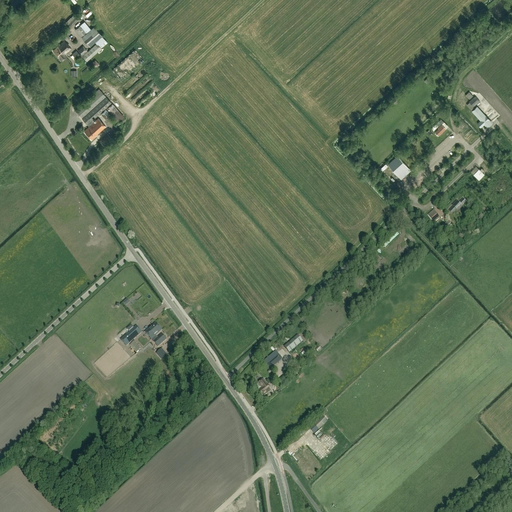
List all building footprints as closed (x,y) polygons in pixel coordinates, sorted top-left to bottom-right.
[(70,27),(79,18),(75,13),(66,23),(70,27)] [(84,23),(81,26),(81,25),(75,30),(81,37),(87,32),(90,29),(84,23)] [(94,27),(81,38),(89,47),(102,36),(94,27)] [(53,51),(61,60),(66,56),(65,54),(71,49),(64,41),(53,51)] [(87,61),(101,48),(97,43),(82,56),(87,61)] [(85,51),(81,46),(76,50),(80,55),(85,51)] [(81,55),(76,50),(72,54),(76,59),(81,55)] [(131,53),(108,74),(117,84),(140,63),(131,53)] [(104,74),(99,80),(104,84),(109,79),(104,74)] [(98,119),(94,122),(92,120),(111,103),(106,97),(99,89),(74,110),(82,119),(89,127),(84,131),(92,139),(106,127),(98,119)] [(470,100),(469,102),(470,102),(474,107),(480,101),(475,96),(470,100)] [(477,106),(476,108),(475,107),(471,110),(480,120),(477,123),(481,127),(484,124),(486,127),(490,123),(492,122),(477,106)] [(438,128),(439,129),(435,132),(439,136),(442,132),(445,129),(442,125),(438,128)] [(107,134),(99,141),(105,147),(113,139),(107,134)] [(388,165),(390,168),(395,173),(401,168),(403,170),(407,166),(398,157),(388,165)] [(469,171),(473,175),(479,180),(484,174),(479,169),(475,165),(469,171)] [(455,203),(452,206),(454,207),(456,209),(457,210),(459,208),(461,205),(459,203),(457,201),(455,203)] [(428,215),(433,221),(438,217),(433,211),(428,215)] [(382,252),(389,245),(386,242),(380,250),(382,252)] [(381,260),(382,262),(390,255),(388,253),(381,260)] [(156,324),(145,333),(158,347),(166,339),(161,334),(157,338),(155,336),(161,330),(156,324)] [(136,326),(121,340),(126,346),(142,333),(136,326)] [(298,335),(284,347),(290,353),(303,342),(298,335)] [(141,349),(135,341),(130,345),(137,353),(141,349)] [(162,348),(156,353),(162,360),(167,355),(162,348)] [(278,354),(271,360),(276,365),(282,359),(278,354)] [(292,370),(278,381),(279,382),(277,384),(279,386),(282,384),(282,385),(295,374),(292,370)] [(258,384),(256,386),(259,390),(257,392),(262,398),(271,390),(266,384),(267,383),(264,379),(258,384)] [(324,417),(311,429),(314,433),(327,421),(324,417)]
